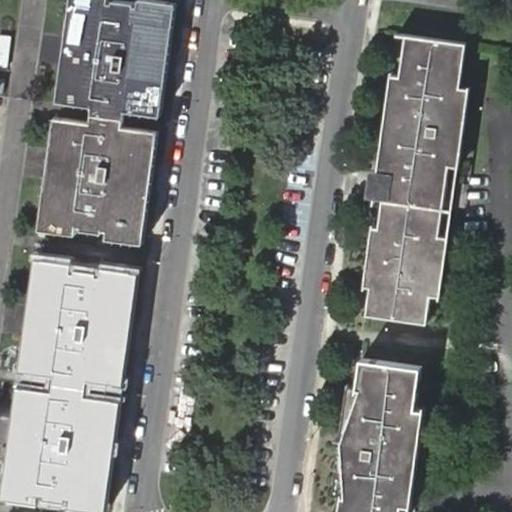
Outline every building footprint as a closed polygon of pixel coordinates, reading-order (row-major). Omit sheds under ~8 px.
[(72,0),(61,101),(89,104),(88,120),(60,117),(46,228),(75,231),(76,223),(81,224),(81,228),(100,231),(100,226),(107,227),(106,235),(134,239),(147,126),(120,123),(122,107),(149,110),(161,4),(133,1),(132,8),(126,7),(127,2),(107,1),(106,5),(100,4),(100,0),(72,0)] [(72,0),(63,0),(52,100),(61,101),(72,0)] [(169,5),(161,4),(149,110),(157,111),(169,5)] [(461,80),(465,34),(406,29),(399,70),(392,70),(381,157),(391,158),(389,166),(381,221),(372,220),(366,280),(376,281),(371,308),(431,316),(435,289),(443,291),(451,230),(442,230),(450,160),(460,161),(469,80),(461,80)] [(46,228),(60,117),(50,116),(37,227),(46,228)] [(154,128),(147,126),(134,239),(141,239),(154,128)] [(380,165),(389,166),(391,158),(381,157),(380,165)] [(21,369),(30,370),(43,259),(34,258),(21,369)] [(43,259),(30,370),(59,374),(57,390),(28,386),(15,499),(43,502),(44,493),(49,494),(49,499),(69,501),(70,497),(76,498),(75,505),(104,509),(116,397),(89,394),(90,377),(118,381),(131,269),(103,266),(101,274),(96,273),(96,270),(76,267),(75,271),(70,270),(71,262),(43,259)] [(138,270),(131,269),(118,381),(126,382),(138,270)] [(362,394),(351,392),(346,431),(350,431),(349,440),(346,439),(341,474),(351,475),(348,490),(345,511),(407,511),(408,511),(409,500),(418,501),(431,401),(421,400),(426,359),(366,353),(363,382),(362,394)] [(353,381),(351,392),(362,394),(363,382),(353,381)] [(15,499),(28,386),(19,386),(6,498),(15,499)] [(124,398),(116,397),(104,509),(111,510),(124,398)] [(351,475),(341,474),(339,488),(348,490),(351,475)] [(422,501),(418,501),(409,500),(408,511),(420,511),(422,501)]
